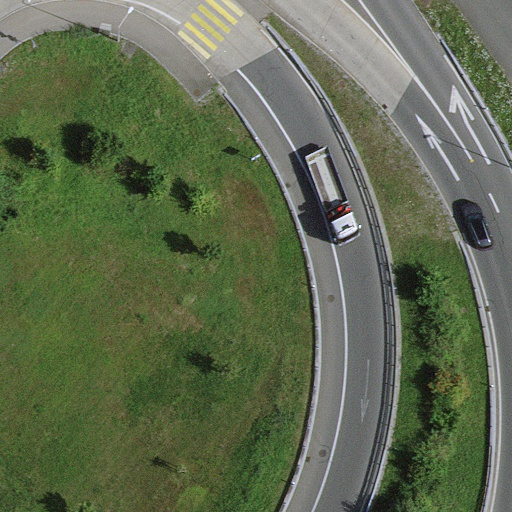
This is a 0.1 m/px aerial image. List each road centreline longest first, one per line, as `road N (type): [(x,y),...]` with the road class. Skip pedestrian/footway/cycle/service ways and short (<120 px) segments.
road 1 (motorway): [(201,0),(283,86),(338,186),(369,341),(366,410),(335,511)]
road 2 (motorway): [(472,164),(302,0)]
road 3 (motorway): [(472,164),(447,89),(383,0)]
